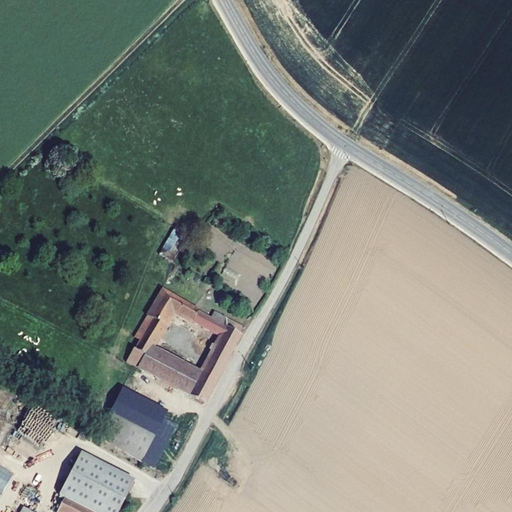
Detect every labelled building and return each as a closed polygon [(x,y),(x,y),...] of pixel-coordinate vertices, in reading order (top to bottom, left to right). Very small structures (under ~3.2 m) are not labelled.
[(187,245),(176,235),(158,256),(170,266),(187,245)] [(243,325),(210,309),(207,315),(156,290),(130,338),(136,340),(131,349),(129,348),(122,362),(203,400),(243,325)] [(128,387),(102,438),(131,455),(151,467),(176,418),(170,415),(172,410),(128,387)] [(89,446),(64,488),(70,492),(60,509),(65,511),(121,511),(141,479),(89,446)] [(0,493),(2,494),(13,475),(0,467),(0,493)]
